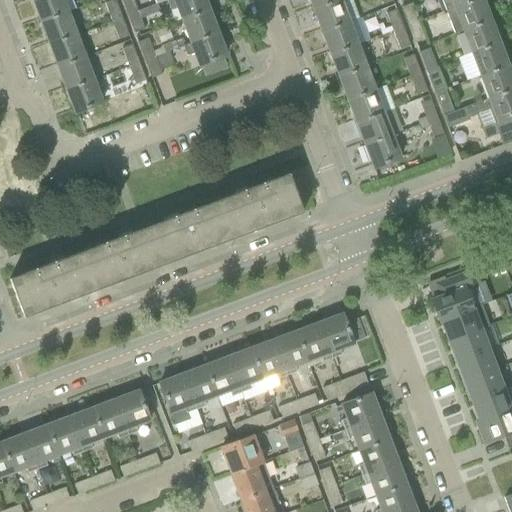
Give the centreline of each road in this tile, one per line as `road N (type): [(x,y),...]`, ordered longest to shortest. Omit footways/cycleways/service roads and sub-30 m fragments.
road 1 (residential): [(0,396),(360,256)]
road 2 (residential): [(349,226),(12,354)]
road 3 (residential): [(293,80),(75,156),(52,146),(24,88)]
road 4 (residential): [(460,511),(360,256)]
road 5 (residential): [(511,166),(349,226)]
road 6 (residential): [(360,256),(511,198)]
road 7 (residential): [(349,226),(293,80)]
